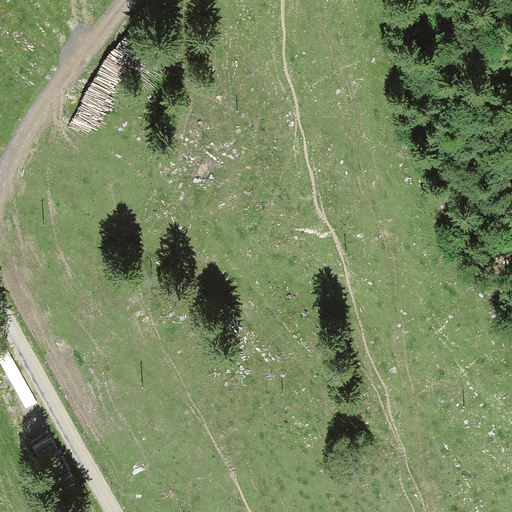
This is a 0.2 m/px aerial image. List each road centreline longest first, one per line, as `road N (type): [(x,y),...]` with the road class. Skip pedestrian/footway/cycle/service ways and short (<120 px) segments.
road 1 (track): [(0,191),(61,75),(122,0)]
road 2 (track): [(0,313),(108,511)]
